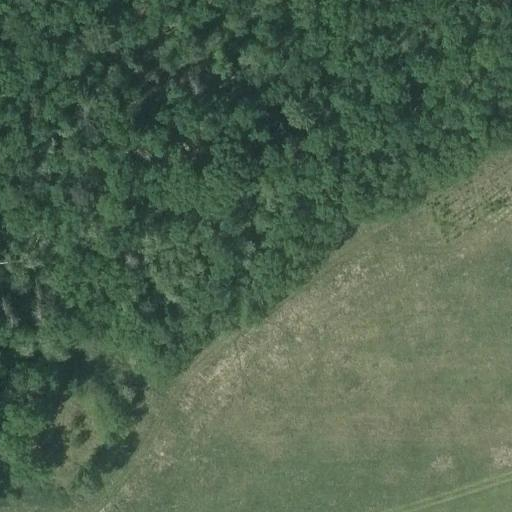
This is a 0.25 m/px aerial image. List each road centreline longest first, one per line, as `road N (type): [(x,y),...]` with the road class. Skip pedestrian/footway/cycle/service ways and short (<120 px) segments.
road 1 (track): [(511,134),(200,364),(92,511)]
road 2 (track): [(365,243),(341,194),(322,0)]
